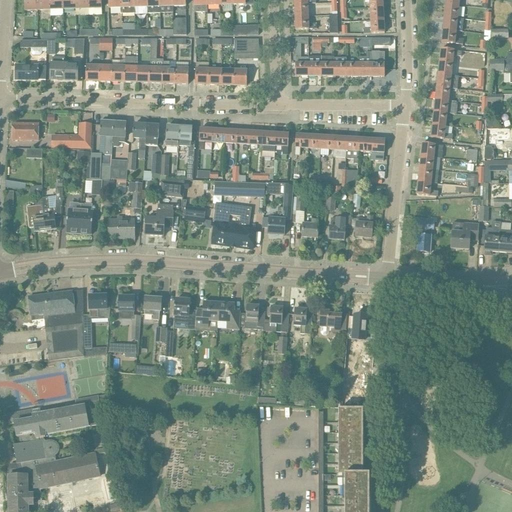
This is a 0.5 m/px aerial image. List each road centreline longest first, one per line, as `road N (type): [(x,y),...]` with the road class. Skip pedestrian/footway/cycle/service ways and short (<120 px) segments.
road 1 (unclassified): [(0,272),(109,259),(386,278)]
road 2 (residential): [(276,104),(0,96)]
road 3 (residential): [(386,278),(403,105)]
road 4 (residential): [(269,511),(268,417),(306,417)]
road 5 (residential): [(403,105),(276,104)]
